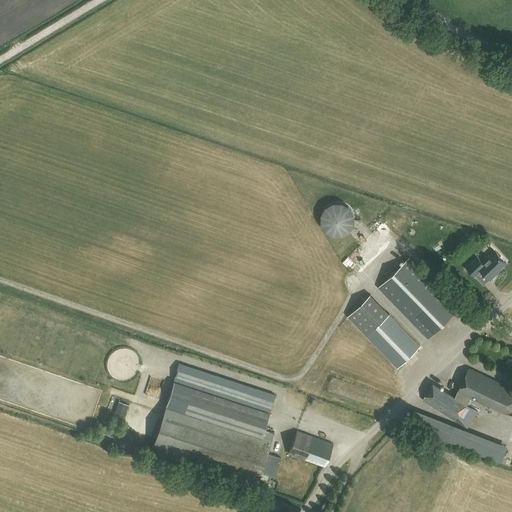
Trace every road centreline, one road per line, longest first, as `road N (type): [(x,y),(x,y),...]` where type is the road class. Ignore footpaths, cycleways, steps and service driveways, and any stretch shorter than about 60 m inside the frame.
road 1 (track): [(0,280),(295,380),(366,284)]
road 2 (unclassified): [(511,297),(334,466),(303,511)]
